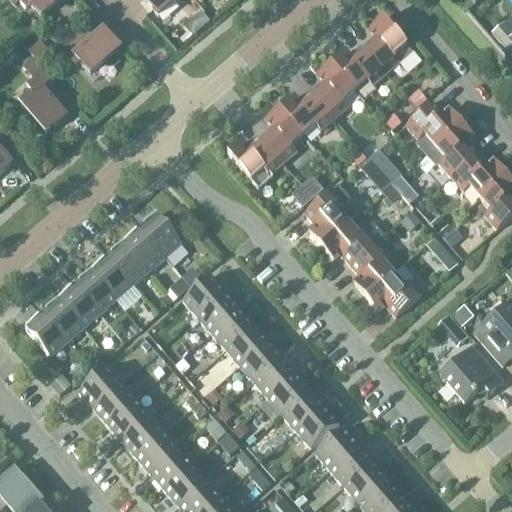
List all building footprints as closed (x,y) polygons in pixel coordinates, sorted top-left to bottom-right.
[(15,0),(19,4),(26,12),(31,8),(41,20),(64,0),(15,0)] [(180,0),(138,0),(141,2),(143,1),(158,19),(180,0)] [(201,15),(193,21),(201,30),(208,23),(201,15)] [(106,32),(97,22),(61,53),(68,60),(75,69),(80,66),(90,78),(120,52),(104,34),(106,32)] [(375,40),(363,51),(386,78),(412,55),(383,22),(370,34),(375,40)] [(511,35),(504,25),(492,36),(511,59),(511,57),(511,35)] [(40,43),(28,53),(39,66),(51,55),(40,43)] [(6,58),(14,68),(28,56),(20,47),(6,58)] [(345,55),(331,67),(355,94),(367,83),(372,89),(386,78),(363,51),(350,61),(345,55)] [(61,53),(52,60),(59,68),(68,60),(61,53)] [(31,60),(22,68),(34,82),(43,74),(31,60)] [(324,85),(311,96),(334,122),(348,111),(343,104),(355,94),(331,67),(318,79),(324,85)] [(26,89),(34,97),(22,107),(47,137),(65,121),(67,123),(78,114),(43,74),(34,82),(26,89)] [(418,93),(407,102),(416,112),(427,103),(418,93)] [(293,100),(280,112),(303,139),(315,128),(321,134),(334,122),(311,96),(299,106),(293,100)] [(417,150),(425,159),(468,122),(458,111),(453,111),(444,119),(433,106),(406,130),(418,144),(417,150)] [(272,130),(259,141),(283,167),(296,155),(291,149),(303,139),(280,112),(266,123),(272,130)] [(393,118),(384,126),(392,135),(402,127),(393,118)] [(439,168),(451,182),(478,158),(468,146),(474,140),(472,139),(475,137),(474,130),(468,122),(425,159),(434,168),(439,168)] [(0,134),(0,177),(11,168),(12,170),(23,161),(0,134)] [(283,167),(259,141),(247,151),(242,145),(228,157),(257,190),(283,167)] [(371,147),(362,154),(363,155),(369,162),(378,154),(371,147)] [(378,154),(369,162),(377,171),(386,163),(378,154)] [(363,155),(353,164),(359,170),(369,162),(363,155)] [(470,190),(480,202),(507,179),(495,165),(489,171),(478,158),(451,182),(463,195),(470,190)] [(369,162),(359,170),(367,179),(377,171),(369,162)] [(511,184),(507,179),(480,202),(491,214),(484,220),(497,234),(511,220),(511,184)] [(401,180),(392,188),(401,199),(410,191),(401,180)] [(315,186),(306,194),(315,205),(325,196),(315,186)] [(310,236),(322,250),(348,226),(347,225),(356,217),(347,206),(350,203),(348,200),(347,197),(339,188),(305,218),(316,231),(310,236)] [(392,188),(382,197),(391,207),(401,199),(392,188)] [(306,194),(295,203),(304,214),(315,205),(306,194)] [(412,218),(402,226),(408,233),(417,225),(412,218)] [(157,219),(140,233),(165,262),(182,247),(157,219)] [(440,220),(431,228),(439,238),(449,230),(440,220)] [(350,270),(377,246),(385,240),(373,226),(359,238),(348,226),(322,250),(333,263),(340,257),(350,270)] [(140,233),(124,248),(149,276),(165,262),(140,233)] [(453,233),(445,239),(454,249),(462,242),(453,233)] [(434,242),(426,250),(435,260),(443,253),(434,242)] [(355,288),(366,301),(393,278),(383,266),(389,260),(377,246),(350,270),(361,282),(355,288)] [(124,248),(107,262),(132,291),(149,276),(124,248)] [(107,262),(91,276),(116,305),(132,291),(107,262)] [(393,278),(366,301),(378,314),(384,309),(396,322),(423,299),(410,284),(413,282),(403,269),(393,278)] [(192,273),(182,282),(190,291),(200,282),(192,273)] [(91,276),(75,290),(100,319),(116,305),(91,276)] [(183,305),(197,321),(226,296),(212,280),(183,305)] [(181,283),(169,294),(176,303),(189,292),(181,283)] [(75,290),(59,304),(84,333),(100,319),(75,290)] [(197,321),(211,338),(240,313),(226,296),(197,321)] [(166,299),(159,305),(165,311),(171,305),(166,299)] [(59,304),(42,319),(67,347),(84,333),(59,304)] [(451,319),(461,329),(473,319),(463,308),(451,319)] [(511,316),(506,309),(473,337),(502,370),(511,362),(511,361),(511,316)] [(211,338),(225,354),(254,329),(240,313),(211,338)] [(67,347),(42,319),(26,333),(51,362),(67,347)] [(446,322),(438,329),(456,350),(467,341),(448,320),(447,321),(446,322)] [(134,329),(126,336),(131,342),(139,335),(134,329)] [(225,354),(239,370),(268,345),(254,329),(225,354)] [(239,370),(254,387),(282,362),(268,345),(239,370)] [(146,346),(141,350),(145,355),(150,351),(146,346)] [(472,351),(440,379),(464,407),(483,391),(489,398),(503,387),(472,351)] [(176,352),(167,359),(175,369),(181,363),(184,361),(176,352)] [(254,387),(268,403),(296,378),(282,362),(254,387)] [(86,369),(92,376),(98,371),(92,363),(86,369)] [(181,363),(175,369),(182,377),(189,372),(181,363)] [(79,396),(93,412),(121,387),(107,371),(79,396)] [(160,371),(154,376),(160,382),(165,377),(160,371)] [(268,403),(282,419),(311,394),(296,378),(268,403)] [(62,379),(51,389),(60,399),(71,389),(62,379)] [(93,412),(107,429),(136,404),(121,387),(93,412)] [(213,393),(205,400),(212,408),(220,401),(213,393)] [(282,419),(296,436),(325,411),(311,394),(282,419)] [(136,404),(107,429),(121,445),(150,420),(155,415),(152,411),(147,416),(139,407),(136,404)] [(199,406),(192,413),(198,420),(205,414),(199,406)] [(227,410),(218,418),(225,425),(233,418),(227,410)] [(325,411),(296,436),(311,453),(340,428),(325,411)] [(121,445),(135,461),(164,436),(150,420),(121,445)] [(217,426),(213,422),(203,431),(217,447),(227,438),(217,426)] [(241,426),(232,434),(239,442),(248,435),(241,426)] [(315,457),(329,474),(358,449),(344,432),(315,457)] [(135,461),(150,477),(178,452),(164,436),(135,461)] [(235,447),(228,440),(218,448),(225,456),(235,447)] [(329,474),(343,490),(372,465),(358,449),(329,474)] [(150,477),(164,494),(192,469),(178,452),(150,477)] [(241,455),(235,460),(249,476),(255,471),(241,455)] [(343,490),(357,506),(386,481),(372,465),(343,490)] [(164,494),(178,510),(207,485),(192,469),(164,494)] [(276,469),(268,476),(275,483),(283,476),(276,469)] [(261,478),(256,472),(248,479),(253,484),(261,478)] [(0,485),(0,511),(3,511),(30,490),(21,479),(15,474),(14,473),(0,485)] [(357,506),(362,511),(383,511),(400,498),(386,481),(357,506)] [(286,483),(279,489),(286,497),(293,492),(286,483)] [(178,510),(179,511),(208,511),(221,501),(207,485),(178,510)] [(3,511),(37,511),(44,506),(30,490),(3,511)] [(383,511),(412,511),(400,498),(383,511)] [(230,511),(221,501),(208,511),(230,511)] [(275,508),(279,511),(286,511),(290,509),(283,501),(275,508)]
